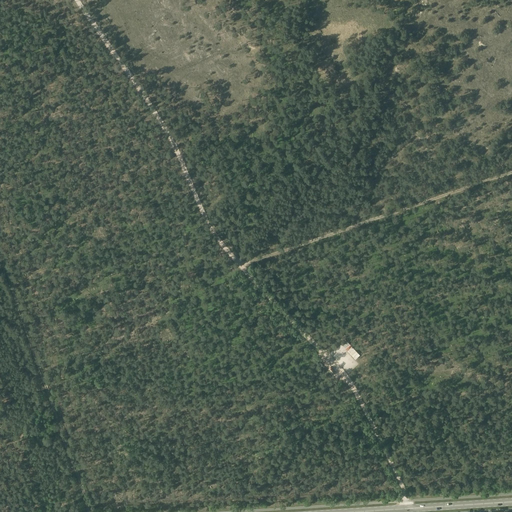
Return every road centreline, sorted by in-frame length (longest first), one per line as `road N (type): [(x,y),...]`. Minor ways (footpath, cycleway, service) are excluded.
road 1 (track): [(511,174),(237,263),(169,136),(77,0)]
road 2 (track): [(511,388),(355,397),(405,509)]
road 3 (track): [(0,257),(88,511)]
road 4 (track): [(237,263),(355,397)]
road 5 (primary): [(361,511),(511,502)]
